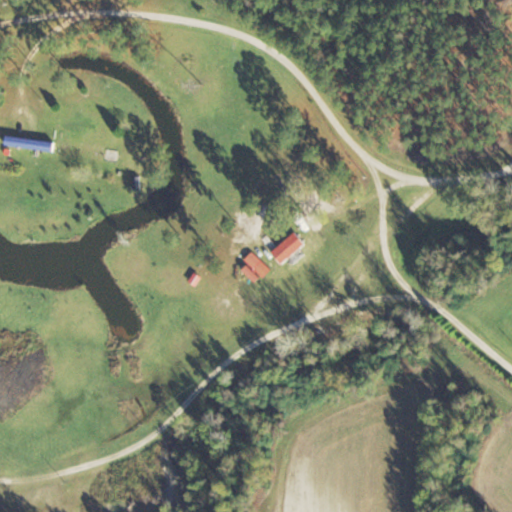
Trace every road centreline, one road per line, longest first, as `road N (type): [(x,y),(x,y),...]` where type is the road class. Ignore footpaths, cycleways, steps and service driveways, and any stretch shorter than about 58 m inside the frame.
road 1 (residential): [(511,162),(395,173),(366,158),(296,65),(265,41),(209,22),(135,8),(0,23)]
road 2 (residential): [(0,484),(43,483),(120,461),(341,286),(383,231),(391,201),(375,162)]
road 3 (residential): [(383,231),(394,273),(511,368)]
